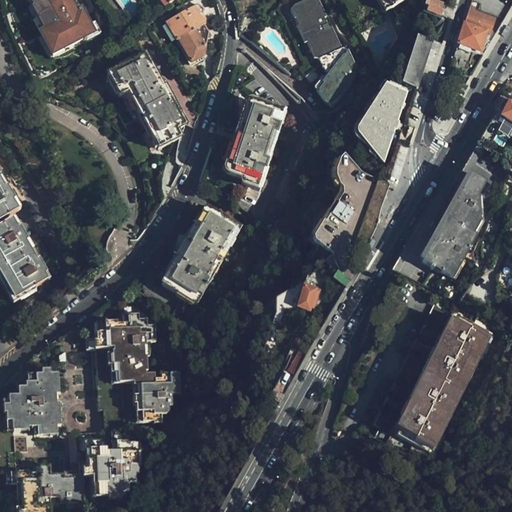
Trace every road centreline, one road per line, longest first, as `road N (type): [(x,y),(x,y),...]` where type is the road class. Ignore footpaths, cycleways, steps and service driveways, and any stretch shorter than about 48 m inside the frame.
road 1 (residential): [(230,42),(188,189),(161,232),(0,377)]
road 2 (primary): [(239,511),(343,329)]
road 3 (unclassified): [(343,329),(350,342),(346,370),(294,511)]
road 4 (primary): [(343,329),(425,189)]
road 5 (residential): [(465,0),(425,126)]
road 6 (primary): [(449,149),(511,42)]
